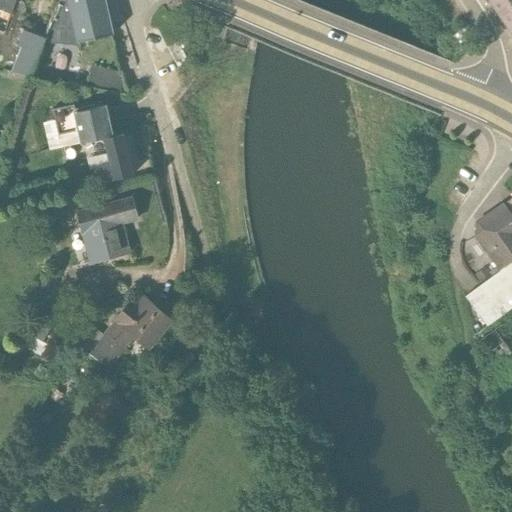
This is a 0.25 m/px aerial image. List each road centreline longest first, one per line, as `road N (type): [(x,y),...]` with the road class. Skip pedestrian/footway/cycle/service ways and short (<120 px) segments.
road 1 (residential): [(130,0),(227,323),(281,386)]
road 2 (tertiary): [(477,101),(226,0)]
road 3 (residential): [(468,287),(451,243),(511,145)]
